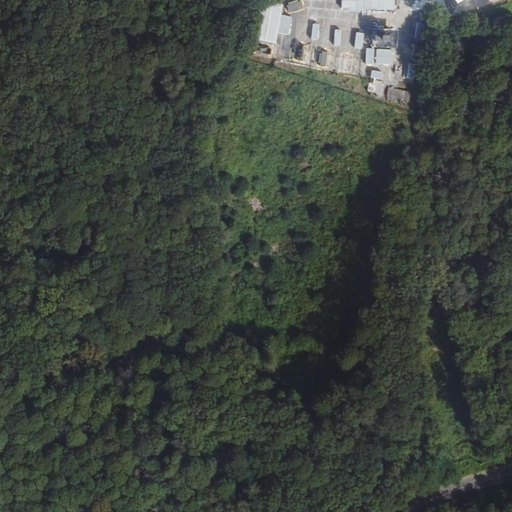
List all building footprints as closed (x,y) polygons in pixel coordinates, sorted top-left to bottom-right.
[(280,14),(281,6),(282,3),(266,0),(260,0),(253,39),(258,40),(274,43),(280,14)] [(395,9),(394,0),(341,0),(341,6),(395,9)] [(292,16),(280,14),(277,32),(289,34),(292,16)] [(309,16),(309,32),(317,33),(318,17),(309,16)] [(341,29),(334,29),(333,45),(341,45),(341,29)] [(389,29),(374,29),(373,45),(389,46),(389,29)] [(363,32),(356,32),(355,49),(363,49),(363,32)] [(374,48),(366,48),(365,64),(373,64),(374,48)] [(392,50),(376,49),(376,63),(392,63),(392,50)] [(410,62),(407,77),(415,79),(418,64),(410,62)] [(405,90),(393,88),(391,96),(403,98),(405,90)]
